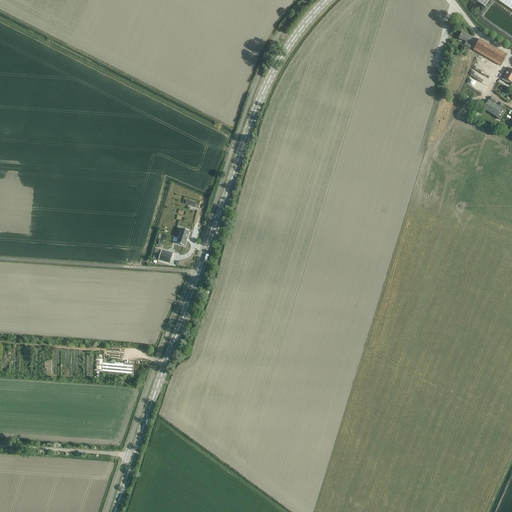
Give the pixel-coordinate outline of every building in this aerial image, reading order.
[(511,0),(474,0),(485,7),(489,0),(497,0),(511,10),(511,0)] [(463,40),(466,42),(464,45),(470,48),(472,43),(470,42),(472,38),(462,32),(458,39),(462,41),(463,40)] [(479,40),(473,50),(500,66),(506,55),(479,40)] [(511,85),(511,83),(511,69),(510,68),(502,80),(511,85)] [(506,111),(488,101),(483,109),(500,120),(506,111)] [(184,246),(189,231),(181,229),(176,243),(184,246)] [(162,248),(159,257),(169,260),(172,251),(169,250),(169,252),(164,251),(165,249),(162,248)] [(132,363),(102,361),(101,370),(131,373),(132,363)]
